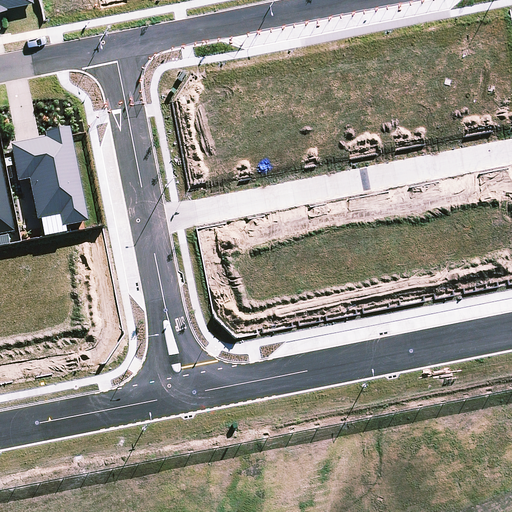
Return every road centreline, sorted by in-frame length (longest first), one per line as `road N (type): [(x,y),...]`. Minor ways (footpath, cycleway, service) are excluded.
road 1 (residential): [(511,150),(147,222)]
road 2 (residential): [(180,396),(511,330)]
road 3 (residential): [(112,47),(343,0)]
road 4 (residential): [(0,431),(180,396)]
road 5 (residential): [(112,47),(147,222)]
road 6 (residential): [(147,222),(180,396)]
